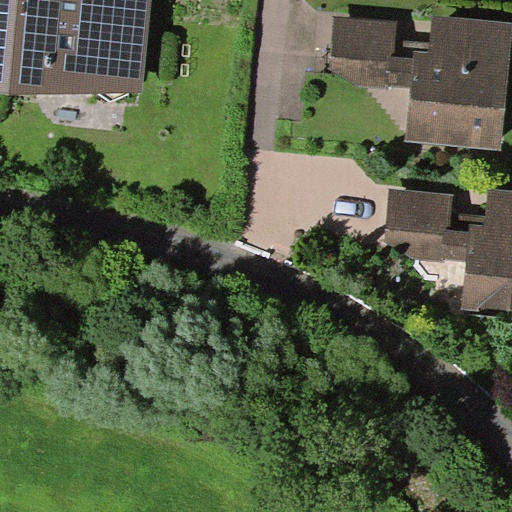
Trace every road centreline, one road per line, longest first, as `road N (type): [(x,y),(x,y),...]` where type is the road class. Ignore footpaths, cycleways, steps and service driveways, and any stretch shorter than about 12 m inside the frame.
road 1 (residential): [(0,198),(193,245),(372,321),(511,440)]
road 2 (residential): [(284,0),(259,211)]
